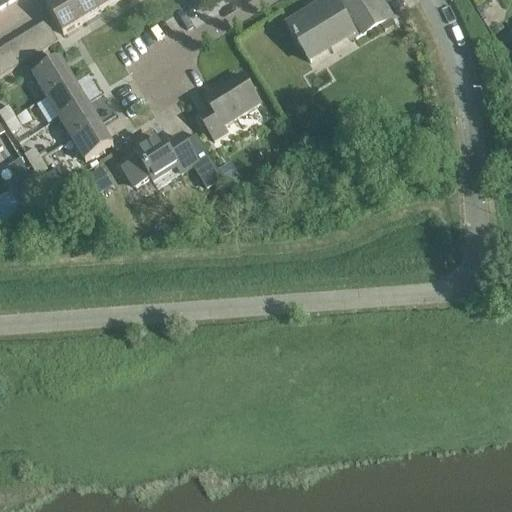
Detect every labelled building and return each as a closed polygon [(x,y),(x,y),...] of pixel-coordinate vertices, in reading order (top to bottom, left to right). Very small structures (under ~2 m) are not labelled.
[(83,23),(69,0),(58,0),(44,9),(61,36),(83,23)] [(104,10),(98,0),(69,0),(83,23),(104,10)] [(120,0),(98,0),(104,10),(120,0)] [(354,42),(390,20),(381,6),(376,10),(369,0),(337,0),(331,4),(329,1),(286,27),(306,60),(349,33),(354,42)] [(484,5),(474,11),(480,20),(484,18),(486,9),(484,5)] [(34,29),(46,50),(57,43),(44,23),(34,29)] [(46,50),(34,29),(23,36),(36,56),(46,50)] [(23,36),(13,42),(26,62),(36,56),(23,36)] [(13,42),(3,48),(15,68),(26,62),(13,42)] [(3,48),(0,49),(0,66),(5,75),(15,68),(3,48)] [(44,100),(72,83),(59,61),(31,78),(44,100)] [(222,130),(258,108),(241,79),(203,102),(209,111),(197,119),(213,145),(226,137),(222,130)] [(44,100),(34,107),(47,128),(57,121),(85,104),(72,83),(44,100)] [(85,104),(57,121),(70,143),(98,125),(85,104)] [(0,117),(4,125),(14,119),(7,109),(0,113),(0,117)] [(21,130),(14,119),(4,125),(11,136),(21,130)] [(98,125),(70,143),(84,165),(112,148),(98,125)] [(137,161),(122,170),(135,191),(150,182),(152,185),(152,184),(176,170),(180,177),(192,169),(206,192),(223,182),(216,172),(216,171),(195,137),(183,145),(181,142),(165,152),(159,142),(135,157),(137,161)] [(31,168),(40,162),(34,151),(24,157),(31,168)] [(262,156),(254,160),(257,166),(265,162),(262,156)] [(40,162),(31,168),(37,178),(47,172),(40,162)] [(227,165),(216,172),(223,182),(225,186),(236,179),(227,165)] [(100,169),(87,177),(99,197),(113,189),(100,169)] [(57,170),(36,184),(45,198),(66,185),(57,170)] [(29,181),(22,185),(27,193),(23,195),(30,206),(40,200),(29,181)]
